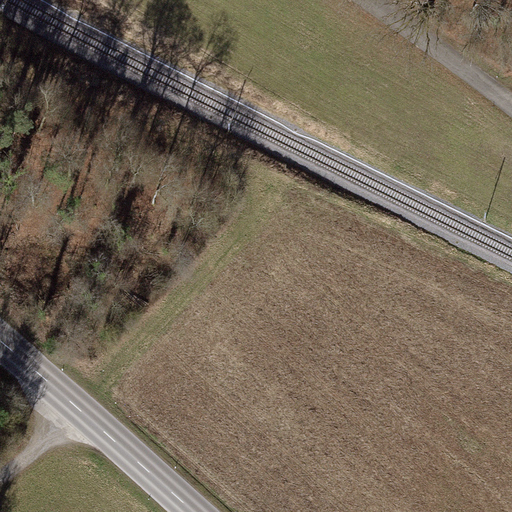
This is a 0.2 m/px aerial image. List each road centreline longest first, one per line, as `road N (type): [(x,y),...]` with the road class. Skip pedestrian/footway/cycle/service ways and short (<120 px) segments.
road 1 (tertiary): [(0,340),(195,511)]
road 2 (unclassified): [(369,0),(511,105)]
